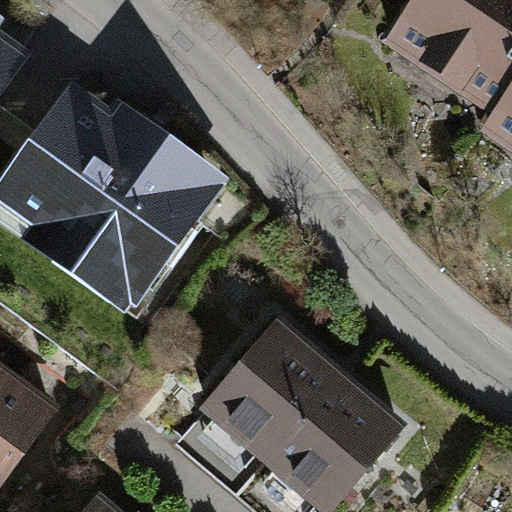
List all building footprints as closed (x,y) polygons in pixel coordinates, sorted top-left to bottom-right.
[(511,0),(420,0),(394,40),(431,65),(442,49),(469,67),(458,83),(502,112),(491,129),(511,142),(511,0)] [(0,81),(14,61),(0,51),(0,81)] [(71,102),(16,181),(23,190),(25,189),(111,279),(123,287),(122,290),(135,299),(194,215),(188,211),(210,180),(143,131),(132,145),(71,102)] [(339,378),(277,325),(181,438),(243,490),(339,378)] [(0,479),(52,410),(0,371),(0,479)] [(329,511),(400,429),(339,378),(243,490),(269,511),(329,511)]
